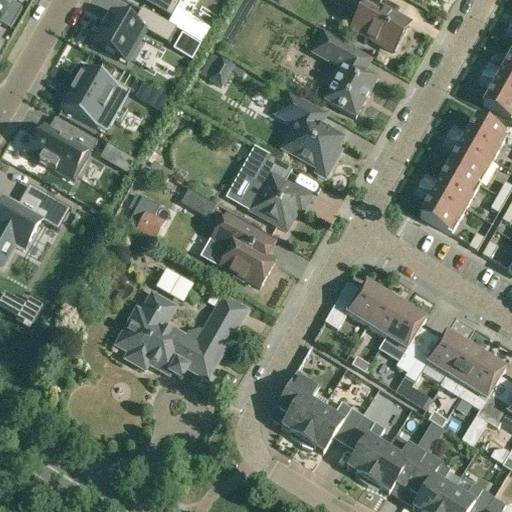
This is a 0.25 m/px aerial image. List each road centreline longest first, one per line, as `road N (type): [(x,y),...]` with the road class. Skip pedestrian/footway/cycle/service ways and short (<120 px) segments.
road 1 (residential): [(338,511),(255,460),(251,430),(362,232)]
road 2 (residential): [(362,232),(490,0)]
road 3 (residential): [(511,322),(362,232)]
road 4 (residential): [(0,109),(62,0)]
